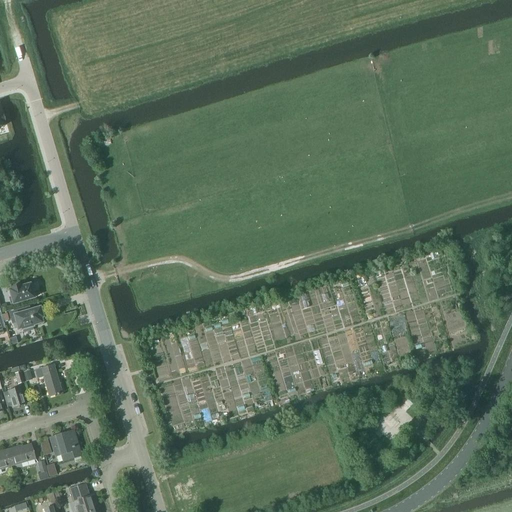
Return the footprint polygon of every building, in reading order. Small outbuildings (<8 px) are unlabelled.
[(10,290),(8,291),(10,298),(9,299),(10,304),(12,304),(12,305),(34,299),(29,284),(20,287),(19,286),(9,289),(10,290)] [(27,309),(28,309),(28,308),(9,314),(12,324),(16,323),(18,330),(20,329),(21,331),(33,327),(32,326),(41,323),(39,318),(41,318),(39,309),(28,312),(27,309)] [(55,371),(53,365),(35,371),(37,379),(43,377),(49,397),(62,393),(55,371)] [(18,384),(24,383),(21,372),(15,374),(18,384)] [(7,408),(12,406),(12,408),(25,404),(21,388),(3,393),(7,408)] [(66,433),(50,438),(51,440),(54,452),(58,451),(59,455),(62,455),(64,462),(81,457),(74,434),(67,436),(66,433)] [(11,466),(35,459),(31,445),(19,448),(19,447),(7,451),(11,466)] [(50,454),(48,445),(41,447),(44,456),(50,454)] [(0,469),(11,466),(7,451),(0,452),(0,469)] [(44,462),(38,464),(41,473),(38,474),(40,481),(49,479),(44,462)] [(98,511),(93,495),(89,497),(85,485),(69,489),(71,496),(67,497),(69,504),(73,502),(76,511),(98,511)] [(58,511),(53,493),(46,495),(50,508),(44,510),(44,511),(58,511)]
